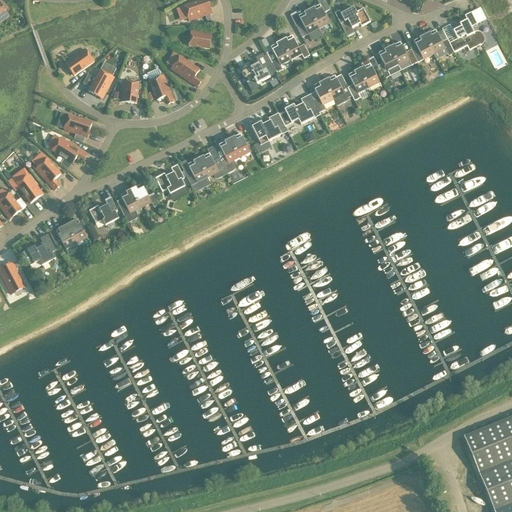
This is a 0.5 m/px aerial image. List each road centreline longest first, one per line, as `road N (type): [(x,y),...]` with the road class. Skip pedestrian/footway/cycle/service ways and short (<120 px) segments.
road 1 (unclassified): [(237,511),(375,473),(440,442)]
road 2 (residential): [(243,113),(74,193)]
road 3 (residential): [(406,23),(243,113)]
road 4 (residential): [(115,123),(178,114),(220,70)]
